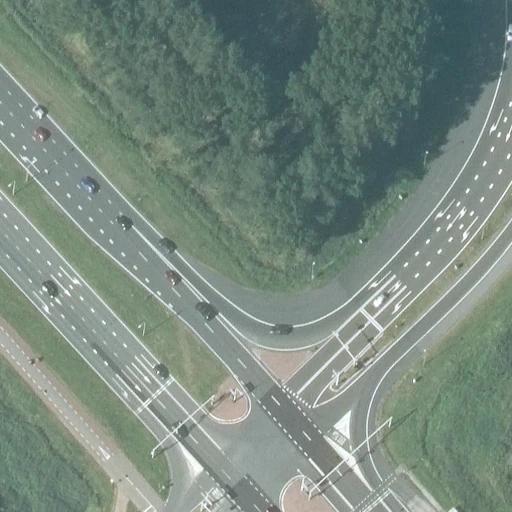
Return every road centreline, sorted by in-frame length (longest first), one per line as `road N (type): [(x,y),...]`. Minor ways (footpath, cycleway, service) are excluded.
road 1 (trunk): [(0,237),(219,472)]
road 2 (trunk): [(204,325),(0,101)]
road 3 (unclassified): [(154,511),(0,339)]
road 4 (motorway): [(362,387),(511,231)]
road 5 (motorway): [(399,284),(290,347),(204,325)]
road 6 (motorway): [(511,131),(442,239),(399,284)]
road 7 (motorway): [(399,284),(281,408)]
road 8 (motorway): [(364,504),(370,479),(357,444),(362,387)]
